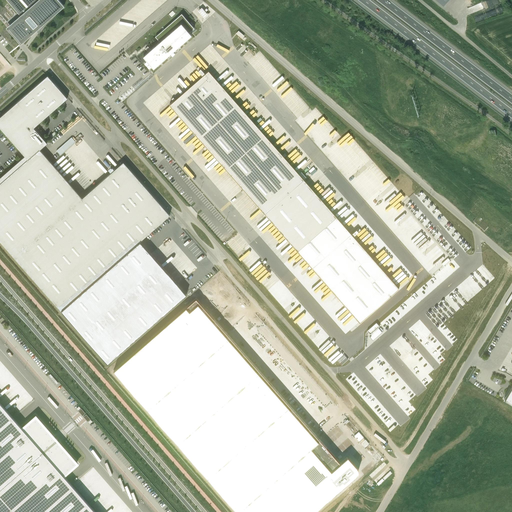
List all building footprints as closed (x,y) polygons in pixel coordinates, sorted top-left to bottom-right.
[(35,30),(37,29),(39,30),(40,31),(45,25),(44,24),(43,23),(62,6),(63,6),(57,0),(0,0),(0,33),(9,43),(11,46),(12,46),(14,49),(9,53),(10,54),(12,51),(18,46),(21,44),(20,44),(22,41),(35,30)] [(186,39),(192,34),(189,32),(194,28),(192,25),(190,24),(182,13),(155,37),(159,42),(151,49),(150,49),(148,46),(145,48),(145,49),(146,49),(146,50),(148,52),(143,56),(147,60),(153,67),(153,68),(159,63),(160,62),(165,57),(180,45),(184,41),(186,39)] [(203,76),(169,105),(359,322),(399,288),(209,70),(205,74),(200,69),(198,71),(203,76)] [(0,240),(107,363),(187,294),(179,285),(147,249),(144,245),(140,241),(170,215),(169,214),(123,161),(82,197),(40,149),(47,143),(34,127),(68,98),(57,86),(48,75),(0,116),(0,127),(28,159),(0,183),(0,240)] [(57,147),(47,156),(52,161),(62,153),(57,147)] [(381,188),(390,180),(387,175),(386,173),(384,172),(375,162),(374,165),(370,167),(368,173),(370,175),(370,173),(372,176),(373,178),(371,179),(369,180),(368,181),(365,184),(361,183),(362,185),(359,184),(358,187),(360,189),(362,190),(363,191),(365,192),(367,192),(370,193),(377,187),(381,188)] [(508,220),(481,196),(469,210),(476,217),(473,221),(484,231),(488,227),(496,234),(508,220)] [(196,298),(113,370),(237,511),(313,511),(343,486),(342,485),(355,474),(356,473),(357,472),(357,470),(357,469),(357,468),(356,467),(347,457),(341,463),(340,462),(196,298)] [(382,332),(378,327),(379,326),(376,322),(367,330),(368,331),(371,335),(370,336),(373,340),(382,332)] [(14,415),(28,405),(25,401),(23,399),(22,400),(19,396),(23,393),(20,394),(18,387),(14,389),(13,388),(12,382),(9,384),(10,388),(8,389),(9,392),(6,394),(8,396),(10,396),(10,398),(11,397),(11,396),(13,395),(15,400),(19,405),(20,408),(16,410),(14,411),(11,412),(14,415)] [(511,384),(503,399),(511,404),(511,384)] [(0,511),(96,511),(63,474),(64,473),(77,462),(57,439),(35,414),(22,425),(21,426),(0,402),(0,511)] [(511,511),(511,413),(499,406),(435,511),(511,511)] [(389,467),(383,473),(387,477),(393,471),(389,467)]
